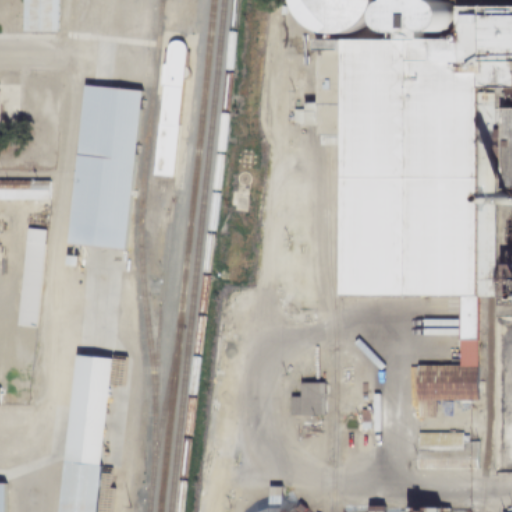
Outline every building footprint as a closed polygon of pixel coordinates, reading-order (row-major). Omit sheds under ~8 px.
[(19,0),(53,0),(53,32),(19,32),(19,0)] [(304,24),(293,12),(288,0),(368,0),(366,8),(355,23),(339,31),(321,31),(304,24)] [(378,27),(384,30),(391,30),(397,27),(401,22),(403,15),(403,9),(399,3),(395,0),(378,0),(376,1),(372,6),(371,12),(371,18),(374,23),(378,27)] [(412,26),(419,29),(425,29),(432,26),(436,21),(438,14),(437,8),(434,2),(431,0),(411,0),(407,5),(405,11),(406,17),(408,22),(412,26)] [(511,87),(493,87),(493,295),(474,295),(474,374),(474,397),(430,397),(430,415),(414,415),(414,397),(413,397),(413,365),(458,364),(458,295),(452,295),(452,294),(341,294),(341,134),(313,134),(313,124),(292,124),(292,109),(302,110),(302,102),(313,102),(312,37),(455,36),(455,5),(464,5),(511,5),(511,186),(500,186),(500,107),(511,107),(511,87)] [(158,65),(161,65),(163,47),(164,44),(166,42),(169,41),(172,41),(175,41),(178,43),(180,46),(181,48),(179,66),(181,67),(183,69),(184,71),(184,73),(183,75),(182,77),(180,78),(178,79),(169,177),(151,175),(159,86),(156,85),(158,65)] [(79,85),(137,91),(119,250),(62,244),(79,85)] [(0,181),(45,181),(45,200),(0,200),(0,181)] [(9,369),(13,326),(12,326),(23,229),(42,231),(32,324),(27,371),(9,369)] [(61,256),(73,257),(72,266),(60,265),(61,256)] [(53,511),(71,355),(109,360),(91,511),(53,511)] [(296,396),(296,382),(318,382),(318,412),(318,413),(286,413),(286,396),(296,396)] [(354,410),(369,410),(369,426),(355,426),(354,410)] [(413,431),(461,431),(461,435),(467,434),(467,441),(476,441),(476,469),(413,469),(413,431)] [(242,511),(247,507),(260,499),(266,498),(266,486),(280,486),(280,498),(290,499),(303,507),(307,511),(242,511)]
